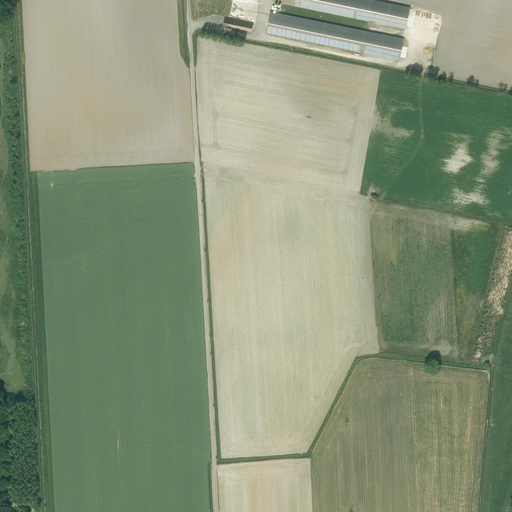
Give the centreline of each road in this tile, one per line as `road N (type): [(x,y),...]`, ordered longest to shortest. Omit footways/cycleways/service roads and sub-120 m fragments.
road 1 (unclassified): [(187,0),(216,511)]
road 2 (track): [(12,0),(40,511)]
